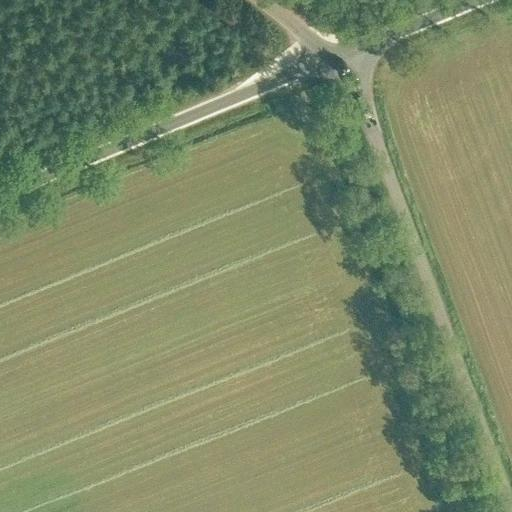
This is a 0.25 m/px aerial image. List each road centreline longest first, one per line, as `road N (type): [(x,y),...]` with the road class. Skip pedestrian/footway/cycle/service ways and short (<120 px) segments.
road 1 (unclassified): [(511,509),(358,89),(338,55)]
road 2 (unclassified): [(0,193),(338,55)]
road 3 (unclassified): [(338,55),(470,0)]
